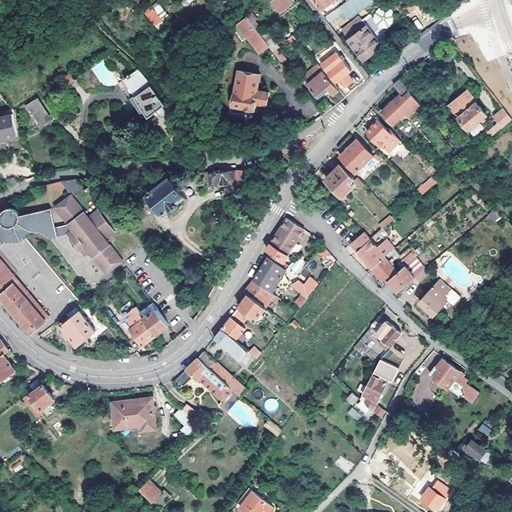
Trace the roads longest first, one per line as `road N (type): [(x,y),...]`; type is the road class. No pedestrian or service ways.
road 1 (tertiary): [(0,317),(67,370),(114,377),(170,364),(216,315),(284,197),(343,122)]
road 2 (residential): [(343,122),(334,115),(263,156),(44,179),(0,201)]
road 3 (tertiary): [(343,122),(421,47),(498,10)]
